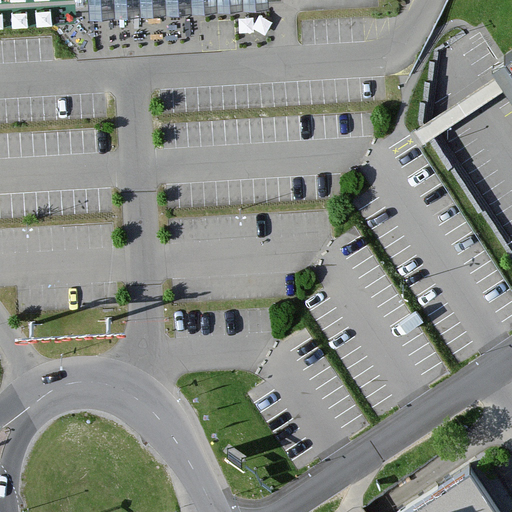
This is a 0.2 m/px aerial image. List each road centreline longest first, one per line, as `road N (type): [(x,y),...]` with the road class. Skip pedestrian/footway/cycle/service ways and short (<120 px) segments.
road 1 (residential): [(0,437),(66,383),(114,384),(169,430),(215,511)]
road 2 (residential): [(511,357),(269,511)]
